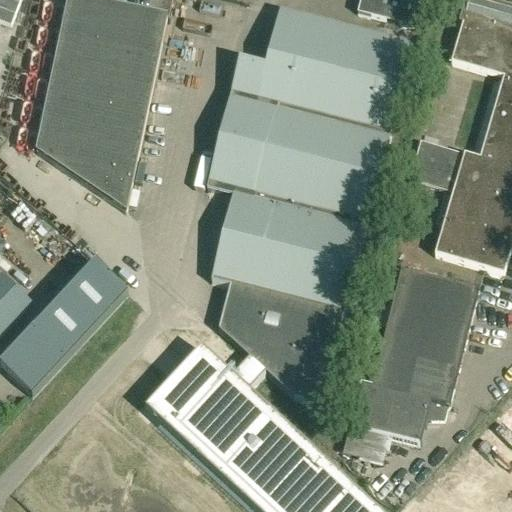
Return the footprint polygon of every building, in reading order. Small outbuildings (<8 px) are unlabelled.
[(421,0),(362,0),(358,18),(414,32),(421,0)] [(511,14),(470,2),(462,29),(465,29),(454,68),(506,83),(505,85),(501,84),(496,87),(474,161),(466,159),(466,160),(422,147),(410,185),(454,199),(436,260),(505,279),(511,256),(511,14)] [(35,155),(125,215),(167,22),(68,4),(35,155)] [(391,138),(412,55),(411,54),(412,50),(281,17),(267,73),(241,66),(208,196),(233,202),(235,198),(255,203),(366,234),(367,228),(369,228),(390,144),(388,144),(389,140),(390,138),(391,138)] [(366,234),(255,203),(235,198),(233,202),(212,287),(231,292),(220,335),(249,361),(264,374),(294,402),(322,409),(345,317),(346,317),(367,234),(366,234)] [(6,376),(32,401),(129,297),(96,267),(7,364),(12,369),(6,376)] [(402,276),(382,356),(460,375),(480,295),(402,276)] [(0,339),(31,307),(0,278),(0,339)] [(203,355),(146,416),(250,511),(375,511),(246,393),(264,374),(249,361),(230,380),(203,355)] [(460,375),(382,356),(374,391),(363,388),(352,432),(422,450),(428,424),(446,424),(449,411),(451,412),(460,375)] [(511,406),(421,507),(426,511),(496,511),(511,495),(511,406)]
